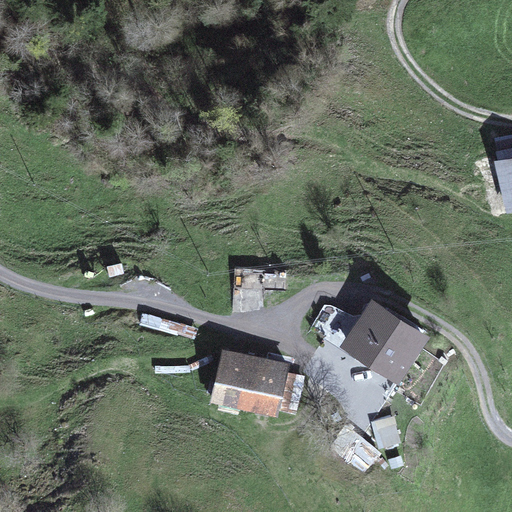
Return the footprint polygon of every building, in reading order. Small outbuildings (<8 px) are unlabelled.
[(511,155),(496,160),(511,214),(511,213),(511,155)] [(258,308),(258,289),(238,289),(237,308),(258,308)] [(420,335),(361,303),(335,352),(393,383),(420,335)] [(290,361),(223,346),(211,400),(278,415),(290,361)] [(381,452),(402,446),(394,416),(373,422),(381,452)]
